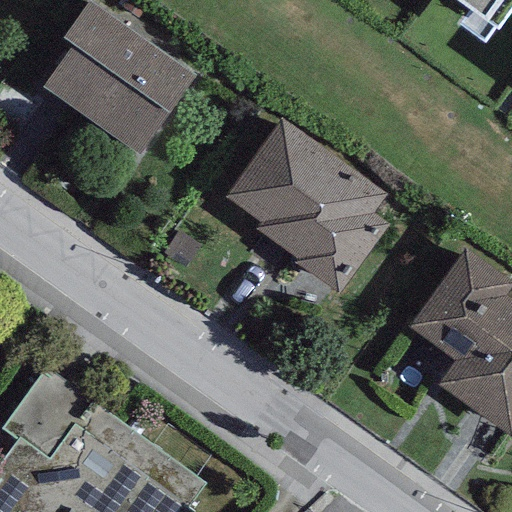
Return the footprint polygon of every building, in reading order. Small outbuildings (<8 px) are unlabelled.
[(453,0),(489,24),(506,0),(453,0)] [(193,82),(91,6),(61,46),(71,53),(42,92),(139,161),(193,82)] [(388,198),(283,122),(225,201),(262,228),(260,232),(304,264),(301,268),(339,295),(387,229),(373,218),(388,198)] [(511,291),(511,287),(467,255),(411,331),(456,364),(437,388),(511,441),(511,305),(505,301),(511,291)] [(206,478),(44,363),(0,424),(16,435),(0,457),(0,511),(67,511),(69,510),(72,511),(192,511),(194,509),(187,504),(206,478)]
